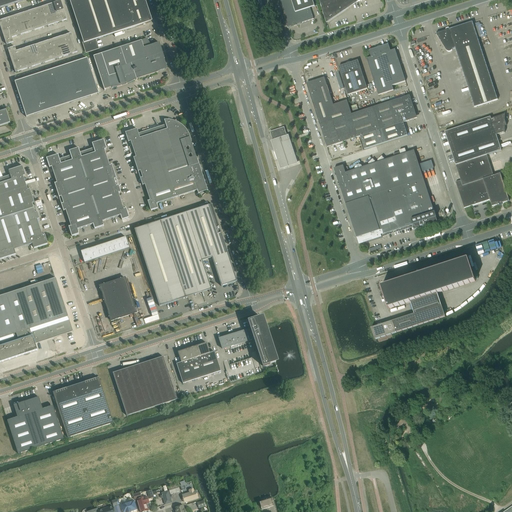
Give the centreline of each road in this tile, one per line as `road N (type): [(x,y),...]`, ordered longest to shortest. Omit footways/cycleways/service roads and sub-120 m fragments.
road 1 (secondary): [(236,76),(293,287)]
road 2 (secondary): [(302,284),(245,73)]
road 3 (unclassified): [(355,265),(290,61)]
road 4 (unclassified): [(463,229),(398,28)]
road 5 (secondary): [(295,293),(346,462)]
road 6 (secondary): [(346,462),(303,292)]
road 7 (unclassified): [(60,247),(216,194)]
road 8 (unclassified): [(28,147),(184,95)]
road 9 (unclassified): [(250,300),(94,349)]
road 10 (unclassified): [(98,359),(253,308)]
road 11 (unclassified): [(180,85),(25,136)]
